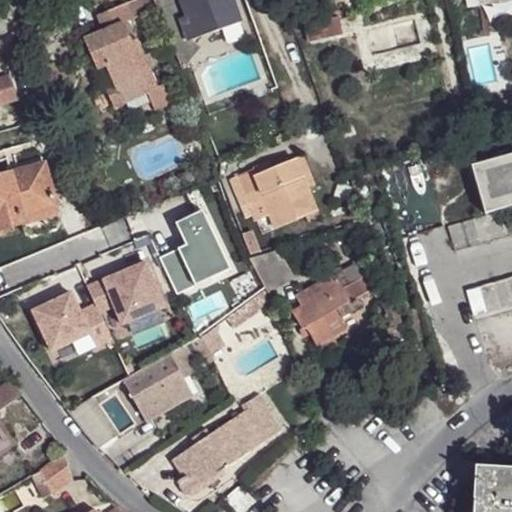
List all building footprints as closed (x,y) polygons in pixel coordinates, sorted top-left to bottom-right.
[(176,0),(158,8),(185,74),(214,37),(245,24),(234,0),(176,0)] [(99,58),(120,105),(145,95),(144,92),(155,88),(135,40),(129,43),(121,24),(131,20),(123,4),(95,16),(103,32),(81,41),(91,62),(99,58)] [(340,34),(338,17),(305,23),(308,40),(340,34)] [(113,109),(120,105),(99,58),(91,62),(113,109)] [(160,85),(155,88),(144,92),(145,95),(150,108),(167,101),(160,85)] [(511,148),(468,161),(482,209),(511,200),(511,148)] [(7,180),(42,170),(39,160),(4,171),(7,180)] [(307,160),(300,162),(312,190),(318,187),(307,160)] [(312,190),(300,162),(257,180),(253,172),(234,180),(250,219),(256,216),(259,223),(273,217),(279,231),(322,213),(312,190)] [(57,219),(42,170),(7,180),(0,182),(0,235),(3,235),(3,232),(22,226),(23,229),(57,219)] [(511,200),(482,209),(446,220),(453,245),(511,228),(511,200)] [(182,249),(159,260),(177,297),(230,271),(202,213),(174,226),(180,237),(186,235),(190,245),(182,249)] [(57,219),(23,229),(24,233),(30,238),(57,230),(58,224),(57,219)] [(182,249),(190,245),(186,235),(180,237),(177,239),(182,249)] [(87,289),(95,307),(98,313),(113,305),(124,326),(165,306),(144,262),(87,289)] [(511,270),(463,284),(470,309),(511,297),(511,270)] [(311,326),(321,344),(335,337),(326,318),(340,312),(343,319),(364,308),(361,301),(356,303),(351,290),(357,286),(351,272),(305,295),(309,305),(297,310),(307,328),(311,326)] [(265,289),(227,319),(234,329),(270,301),(265,289)] [(71,296),(33,314),(52,355),(91,336),(97,349),(112,342),(98,313),(95,307),(80,315),(71,296)] [(213,330),(201,339),(208,356),(222,345),(213,330)] [(208,356),(201,339),(191,345),(200,365),(210,360),(208,356)] [(179,355),(133,381),(152,421),(198,393),(179,355)] [(10,380),(0,387),(0,457),(14,447),(0,428),(0,409),(22,393),(10,380)] [(97,400),(70,414),(99,448),(118,438),(97,400)] [(261,400),(232,421),(253,450),(283,430),(261,400)] [(253,450),(232,421),(170,463),(190,492),(253,450)] [(63,455),(42,472),(53,495),(71,482),(63,455)] [(474,511),(511,511),(511,467),(478,466),(474,511)] [(242,511),(251,505),(238,489),(225,501),(234,511),(242,511)]
